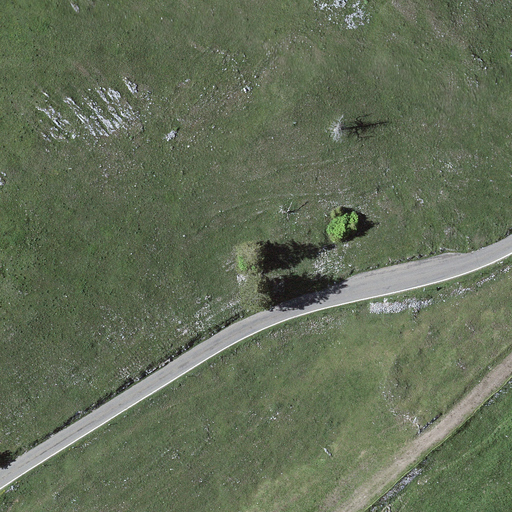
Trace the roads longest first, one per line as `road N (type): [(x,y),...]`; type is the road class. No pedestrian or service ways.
road 1 (tertiary): [(511,243),(235,333),(0,479)]
road 2 (track): [(348,511),(511,363)]
